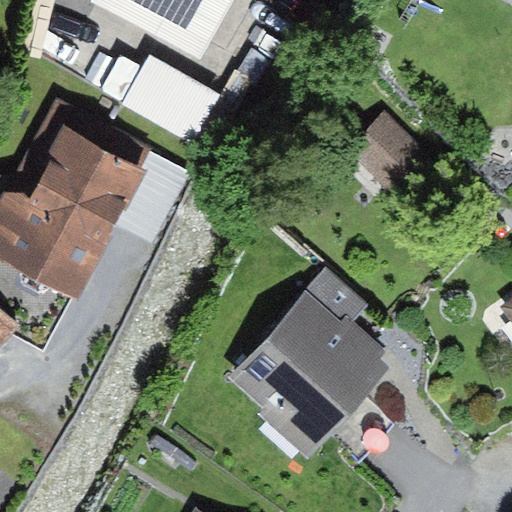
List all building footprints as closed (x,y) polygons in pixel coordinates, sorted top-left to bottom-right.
[(100,0),(96,9),(203,67),(239,0),(100,0)] [(161,78),(139,119),(191,148),(214,107),(161,78)] [(155,153),(58,102),(32,151),(55,163),(52,168),(33,205),(0,204),(0,310),(24,333),(15,342),(46,358),(115,227),(155,153)] [(389,119),(350,160),(396,203),(435,163),(389,119)] [(194,174),(155,153),(115,227),(154,248),(194,174)] [(0,204),(33,205),(52,168),(26,158),(16,179),(0,180),(0,204)] [(370,306),(328,270),(229,385),(315,460),(333,440),(367,401),(390,373),(378,363),(386,354),(353,325),(370,306)] [(511,304),(501,312),(511,326),(511,304)] [(24,333),(0,310),(0,357),(15,342),(24,333)] [(395,427),(367,401),(333,440),(359,465),(395,427)] [(222,511),(196,498),(188,511),(222,511)]
